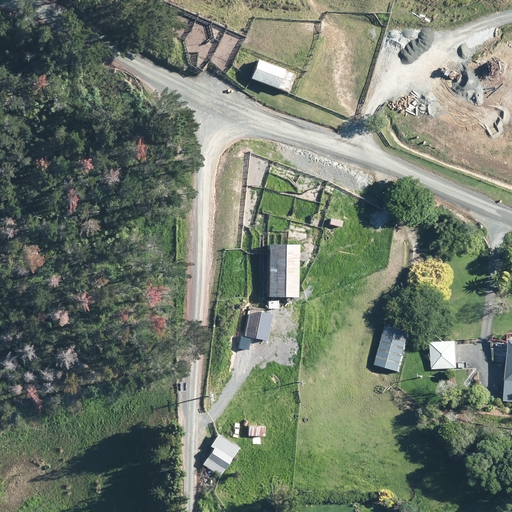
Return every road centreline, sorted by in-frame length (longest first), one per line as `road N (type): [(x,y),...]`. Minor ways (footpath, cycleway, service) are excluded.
road 1 (unclassified): [(182,116),(162,276),(158,511)]
road 2 (tertiary): [(511,232),(182,116)]
road 3 (tertiary): [(182,116),(125,96),(42,23),(0,9)]
